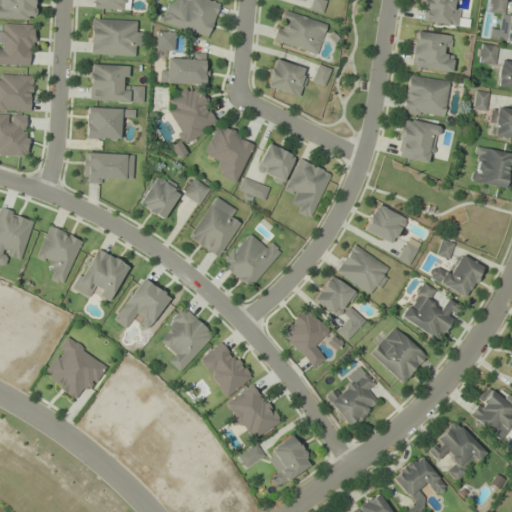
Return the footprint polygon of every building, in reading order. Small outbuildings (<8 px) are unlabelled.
[(34,0),(0,0),(0,18),(34,20),(34,0)] [(128,11),(127,0),(91,0),(91,9),(128,11)] [(218,2),(209,0),(180,0),(179,4),(167,0),(160,23),(208,38),(218,2)] [(311,0),(309,10),(321,13),(324,1),(320,0),(311,0)] [(466,28),(468,19),(456,17),(458,0),(419,0),(416,21),(466,28)] [(503,41),(511,42),(511,13),(503,12),(504,0),(491,0),(489,13),(499,14),(497,33),(504,34),(503,41)] [(317,55),(326,22),(280,9),(271,42),(317,55)] [(133,20),(90,18),(88,55),(132,56),(132,47),(142,47),(142,31),(133,30),(133,20)] [(32,24),(0,23),(0,31),(0,64),(32,65),(32,24)] [(173,32),(155,31),(154,51),(173,51),(173,32)] [(408,68),(449,72),(451,55),(442,54),(443,44),(451,45),(452,35),(413,31),(408,68)] [(476,62),(491,65),(495,47),(480,44),(476,62)] [(205,84),(205,54),(190,54),(190,58),(166,59),(167,71),(158,71),(158,84),(205,84)] [(299,96),(306,68),(272,59),(265,87),(299,96)] [(511,61),(498,60),(495,87),(511,88),(511,61)] [(87,101),(127,103),(128,81),(128,65),(89,63),(87,101)] [(329,69),(316,64),(310,82),(322,87),(329,69)] [(0,110),(30,111),(31,75),(0,73),(0,110)] [(401,113),(442,118),(447,80),(406,75),(401,113)] [(216,125),(195,85),(166,99),(171,108),(166,111),(181,140),(169,146),(174,157),(184,152),(179,144),(216,125)] [(485,110),(486,92),(472,91),(471,109),(485,110)] [(84,138),(120,139),(120,119),(133,119),(133,108),(85,107),(84,138)] [(511,108),(489,108),(487,137),(511,138),(511,108)] [(0,154),(27,155),(28,115),(0,114),(0,154)] [(437,124),(400,118),(394,158),(430,164),(437,124)] [(220,164),(215,175),(235,184),(254,141),(216,124),(202,156),(220,164)] [(254,171),(281,182),(293,156),(266,144),(254,171)] [(507,190),(511,162),(511,152),(473,146),(466,182),(507,190)] [(81,181),(131,183),(132,154),(82,152),(81,181)] [(309,218),(329,173),(297,158),(281,193),(295,200),(290,209),(309,218)] [(160,220),(181,192),(158,175),(137,203),(160,220)] [(262,202),(267,187),(240,178),(235,194),(262,202)] [(208,189),(192,179),(181,195),(198,205),(208,189)] [(230,218),(235,210),(214,196),(186,238),(217,258),(239,224),(230,218)] [(390,244),(404,219),(375,204),(361,229),(390,244)] [(32,218),(0,208),(0,264),(4,266),(7,257),(20,260),(32,218)] [(81,239),(48,225),(34,261),(53,269),(49,280),(62,285),(81,239)] [(261,247),(244,234),(219,266),(250,289),(279,250),(266,240),(261,247)] [(406,265),(419,243),(408,237),(395,259),(406,265)] [(446,259),(452,244),(440,239),(435,254),(446,259)] [(377,290),(391,269),(351,244),(333,273),(367,294),(372,286),(377,290)] [(73,291),(88,297),(91,290),(111,299),(127,263),(90,248),(73,291)] [(481,265),(458,255),(449,274),(432,266),(426,279),(466,297),(481,265)] [(354,291),(328,275),(312,301),(338,317),(354,291)] [(147,330),(169,296),(141,277),(112,321),(125,329),(132,320),(147,330)] [(444,298),(439,306),(429,299),(434,290),(420,282),(399,319),(437,341),(458,306),(444,298)] [(278,333),(313,367),(323,357),(312,346),(327,330),(303,307),(278,333)] [(340,315),(346,321),(336,332),(345,340),(362,320),(347,307),(340,315)] [(174,355),(167,362),(179,373),(213,334),(182,308),(155,339),(174,355)] [(367,353),(399,384),(425,357),(393,326),(367,353)] [(105,363),(67,337),(40,376),(78,402),(105,363)] [(195,363),(227,397),(251,375),(219,341),(195,363)] [(511,368),(511,349),(503,363),(511,368)] [(348,427),(377,404),(365,390),(373,384),(358,366),(344,378),(349,383),(338,393),(334,388),(323,397),(348,427)] [(221,404),(237,427),(241,424),(252,440),(280,421),(253,382),(221,404)] [(511,426),(511,398),(504,393),(500,398),(486,388),(466,416),(501,442),(511,426)] [(485,452),(453,421),(424,450),(435,461),(442,454),(452,464),(445,471),(456,482),(485,452)] [(292,434),(268,448),(281,470),(270,477),(276,487),(311,465),(292,434)] [(244,468),(262,456),(254,444),(236,456),(244,468)] [(403,511),(420,511),(428,506),(416,489),(426,482),(435,494),(444,488),(420,454),(391,475),(413,506),(403,511)] [(356,506),(358,510),(354,511),(389,511),(377,492),(356,506)]
